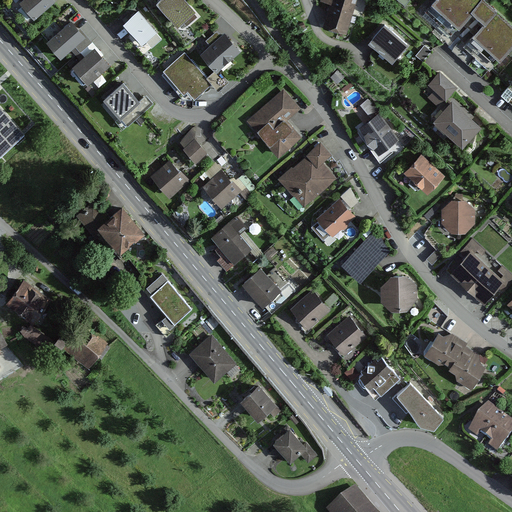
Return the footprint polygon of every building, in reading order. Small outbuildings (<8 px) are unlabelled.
[(57,0),(28,0),(25,3),(40,21),(60,3),(57,0)] [(203,18),(188,0),(166,0),(160,5),(184,34),(203,18)] [(360,0),(324,0),(324,2),(335,5),(330,26),(351,32),(360,0)] [(511,46),(511,25),(483,0),(440,0),(429,12),(457,37),(477,14),(488,24),(468,47),(492,68),(511,46)] [(163,36),(142,12),(127,26),(148,49),(163,36)] [(75,22),(52,43),(67,59),(90,38),(75,22)] [(413,46),(389,24),(373,42),(397,63),(413,46)] [(216,33),(206,40),(209,45),(219,38),(216,33)] [(244,53),(226,34),(204,55),(222,74),(244,53)] [(99,48),(77,68),(93,85),(115,65),(99,48)] [(217,84),(189,53),(168,72),(189,95),(193,92),(199,100),(217,84)] [(460,89),(442,73),(432,84),(450,100),(460,89)] [(141,103),(127,86),(110,100),(132,127),(157,106),(150,96),(141,103)] [(303,110),(284,89),(249,121),(282,157),(303,138),(289,123),(303,110)] [(375,120),(365,128),(384,153),(401,140),(372,100),(364,106),(375,120)] [(485,128),(456,104),(440,123),(468,148),(485,128)] [(0,151),(1,152),(23,133),(0,106),(0,151)] [(197,128),(180,144),(199,163),(209,153),(195,139),(197,128)] [(322,144),(284,179),(307,205),(338,178),(325,164),(333,156),(322,144)] [(449,176),(425,155),(407,175),(431,196),(449,176)] [(174,160),(156,176),(175,197),(193,181),(174,160)] [(224,170),(206,187),(226,208),(244,190),(224,170)] [(349,188),(341,196),(352,207),(360,199),(349,188)] [(93,197),(76,212),(93,230),(99,224),(122,250),(145,230),(122,204),(109,215),(93,197)] [(470,199),(455,198),(445,207),(445,221),(454,231),(469,231),(478,222),(479,209),(470,199)] [(357,216),(340,199),(321,217),(337,234),(357,216)] [(240,216),(215,237),(238,265),(255,251),(239,233),(248,226),(240,216)] [(377,233),(346,266),(362,280),(392,247),(377,233)] [(433,252),(428,259),(434,263),(439,256),(433,252)] [(469,285),(487,266),(472,252),(453,271),(469,285)] [(484,299),(502,280),(487,266),(469,285),(484,299)] [(263,267),(245,282),(267,308),(285,293),(263,267)] [(421,287),(411,277),(397,277),(387,286),(387,299),(396,309),(410,310),(420,301),(421,287)] [(56,300),(28,280),(12,302),(41,322),(56,300)] [(168,282),(155,294),(178,319),(191,307),(168,282)] [(315,291),(295,309),(314,331),(334,313),(315,291)] [(350,316),(330,335),(347,355),(368,336),(350,316)] [(111,343),(86,324),(68,348),(93,367),(111,343)] [(427,353),(449,365),(455,356),(458,358),(463,349),(467,342),(446,331),(444,335),(439,332),(427,353)] [(214,335),(194,352),(217,379),(237,362),(214,335)] [(0,355),(8,351),(0,337),(0,355)] [(455,356),(449,365),(460,371),(457,377),(473,386),(485,365),(478,362),(482,356),(471,350),(469,353),(463,349),(458,358),(455,356)] [(407,380),(383,355),(360,376),(374,391),(384,382),(394,392),(407,380)] [(411,383),(398,394),(420,421),(435,425),(443,417),(411,383)] [(260,385),(243,398),(258,416),(274,403),(260,385)] [(484,438),(502,415),(489,405),(471,429),(484,438)] [(497,448),(511,428),(511,422),(502,415),(484,438),(497,448)] [(290,428),(275,441),(291,459),(301,451),(308,460),(316,454),(308,444),(305,446),(290,428)] [(374,511),(356,489),(331,510),(332,511),(374,511)]
